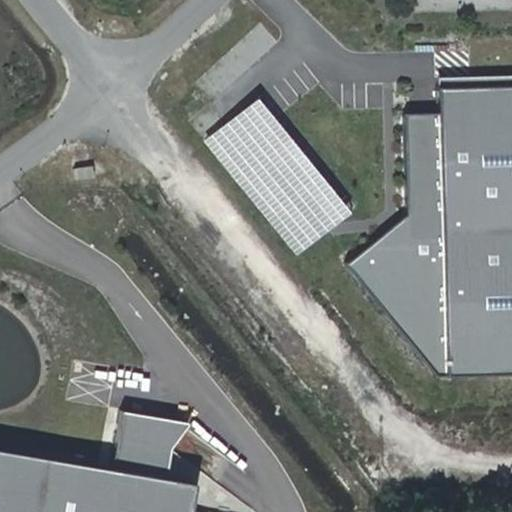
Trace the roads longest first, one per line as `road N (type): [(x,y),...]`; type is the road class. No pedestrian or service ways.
road 1 (unknown): [(0,177),(151,306),(303,500),(304,511)]
road 2 (unclassified): [(196,0),(97,87)]
road 3 (unclassified): [(0,165),(84,108),(97,87)]
